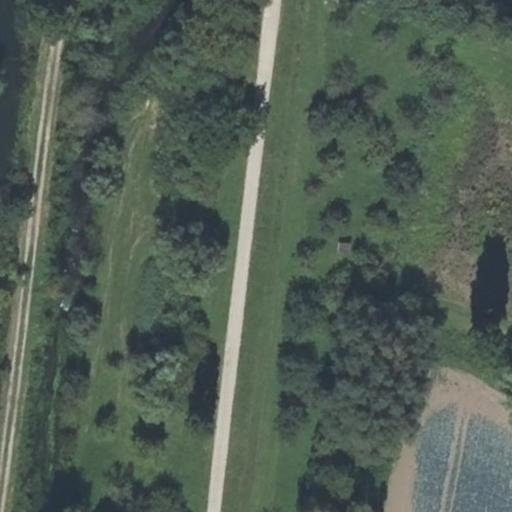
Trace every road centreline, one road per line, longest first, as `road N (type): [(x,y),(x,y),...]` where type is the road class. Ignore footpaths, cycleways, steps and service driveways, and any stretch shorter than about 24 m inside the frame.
road 1 (track): [(213,511),(273,0)]
road 2 (track): [(0,467),(60,0)]
